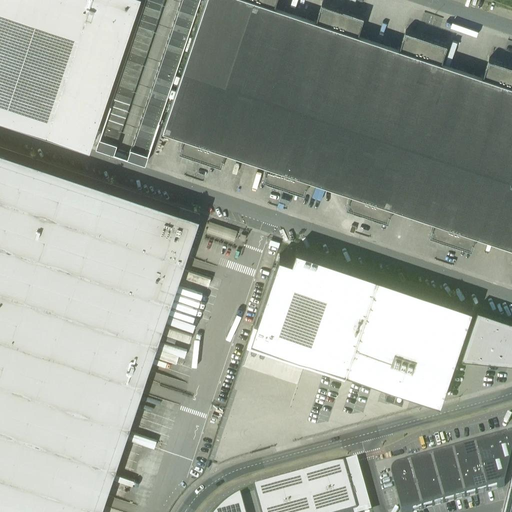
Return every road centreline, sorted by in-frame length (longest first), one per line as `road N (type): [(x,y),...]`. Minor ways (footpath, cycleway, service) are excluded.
road 1 (unclassified): [(511,299),(0,126)]
road 2 (unknown): [(144,511),(212,365),(251,254),(194,235)]
road 3 (tertiary): [(184,511),(222,475),(360,436)]
road 4 (unknown): [(113,165),(172,0)]
road 5 (tertiary): [(360,436),(511,395)]
